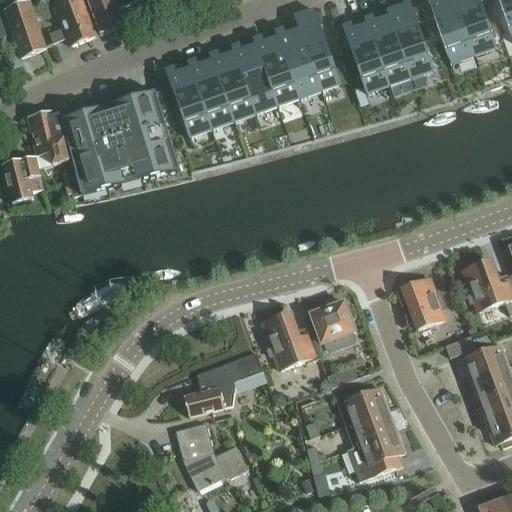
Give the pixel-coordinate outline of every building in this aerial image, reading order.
[(58,0),(34,0),(37,7),(53,1),(54,5),(53,5),(63,32),(51,37),(54,47),(68,41),(72,51),(98,40),(81,0),(65,0),(60,3),(58,0)] [(99,0),(86,0),(88,4),(99,33),(101,38),(125,29),(118,12),(142,3),(140,0),(99,0),(100,0),(99,0)] [(140,0),(142,3),(148,0),(161,0),(166,11),(193,0),(192,0),(140,0)] [(453,0),(428,0),(439,31),(462,23),(453,0)] [(479,0),(453,0),(462,23),(485,15),(479,0)] [(511,0),(498,0),(511,37),(511,0)] [(31,3),(4,13),(22,62),(47,52),(47,50),(31,3)] [(411,6),(388,14),(399,45),(422,37),(411,6)] [(315,13),(295,20),(300,33),(309,58),(329,51),(315,13)] [(375,19),(366,22),(390,90),(412,83),(399,45),(388,14),(387,14),(389,20),(377,25),(375,19)] [(485,15),(462,23),(475,61),(498,52),(485,15)] [(353,27),(343,30),(367,98),(390,90),(366,22),(365,22),(367,28),(355,33),(353,27)] [(462,23),(439,31),(452,69),(475,61),(462,23)] [(285,32),(276,35),(278,41),(300,103),(322,96),(309,58),(300,33),(287,38),(285,32)] [(422,37),(399,45),(412,83),(435,75),(422,37)] [(263,39),(254,43),(256,49),(278,111),(300,103),(278,41),(265,45),(263,39)] [(241,47),(232,50),(234,56),(256,119),(278,111),(256,49),(243,53),(241,47)] [(329,51),(309,58),(322,96),(342,89),(329,51)] [(219,55),(210,58),(212,64),(234,127),(256,119),(234,56),(222,61),(219,55)] [(198,63),(188,66),(191,72),(213,134),(234,127),(212,64),(200,69),(198,63)] [(176,70),(166,74),(190,142),(213,134),(191,72),(178,76),(176,70)] [(96,114),(63,123),(84,199),(179,173),(158,95),(119,106),(120,110),(96,116),(96,114)] [(55,114),(28,121),(37,159),(36,160),(38,172),(40,172),(65,166),(68,165),(65,153),(55,114)] [(36,160),(3,168),(12,201),(13,207),(35,201),(34,195),(44,193),(38,172),(36,160)] [(491,264),(464,274),(470,289),(466,290),(472,307),(476,305),(480,316),(506,307),(511,320),(511,319),(511,278),(498,284),(491,264)] [(430,282),(403,292),(419,335),(446,324),(442,314),(446,312),(440,295),(436,297),(430,282)] [(321,314),(311,318),(322,348),(326,347),(328,354),(331,356),(354,347),(356,344),(353,337),(356,336),(352,324),(355,323),(358,322),(357,320),(353,309),(352,307),(350,308),(346,309),(345,306),(335,309),(335,308),(321,313),(321,314)] [(291,317),(264,327),(269,342),(265,343),(272,360),(275,358),(282,375),(307,365),(308,367),(321,362),(311,334),(299,339),(291,317)] [(472,341),(446,350),(451,362),(452,362),(477,353),(472,341)] [(469,361),(464,363),(472,385),(509,371),(501,349),(481,357),(479,352),(467,356),(469,361)] [(203,397),(186,401),(191,421),(235,410),(234,406),(236,388),(236,387),(242,384),(265,376),(258,357),(257,357),(235,365),(199,378),(199,381),(203,397)] [(354,371),(328,380),(332,392),(359,383),(354,371)] [(511,377),(509,371),(472,385),(480,406),(511,394),(511,377)] [(349,404),(338,409),(346,430),(390,414),(382,392),(361,400),(359,395),(348,399),(349,404)] [(283,394),(273,398),(277,409),(287,405),(283,394)] [(511,394),(480,406),(488,428),(511,418),(511,394)] [(390,414),(346,430),(354,451),(355,452),(360,450),(360,449),(398,436),(390,414)] [(511,418),(488,428),(496,450),(502,448),(503,453),(511,449),(511,418)] [(208,426),(177,435),(185,467),(199,494),(199,496),(201,495),(229,481),(231,482),(250,473),(249,471),(238,450),(218,460),(216,456),(208,426)] [(316,426),(307,430),(312,443),(321,440),(316,426)] [(354,451),(348,453),(360,486),(397,473),(393,463),(406,458),(398,436),(360,449),(360,450),(355,452),(354,451)] [(314,452),(308,453),(311,467),(321,464),(318,451),(314,452)] [(321,464),(311,467),(315,481),(324,478),(321,464)] [(312,481),(302,485),(307,497),(317,493),(312,481)] [(199,494),(184,501),(189,511),(209,511),(201,495),(199,496),(199,494)] [(508,511),(505,501),(491,506),(492,510),(487,511),(508,511)]
